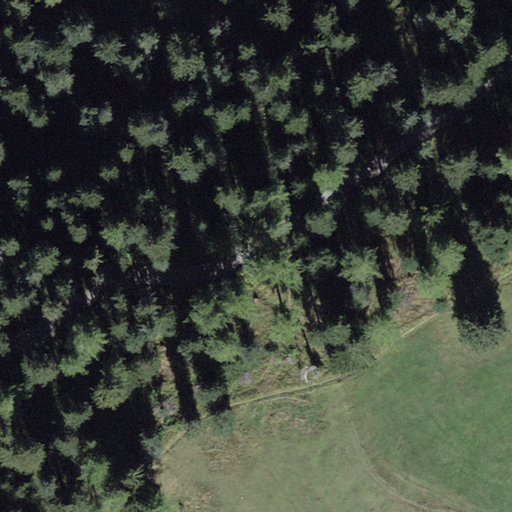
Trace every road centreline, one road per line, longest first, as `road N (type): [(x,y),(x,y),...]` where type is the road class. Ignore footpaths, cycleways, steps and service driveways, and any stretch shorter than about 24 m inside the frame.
road 1 (track): [(511,76),(222,266),(97,291),(0,352)]
road 2 (track): [(63,511),(154,451),(182,422),(338,377),(511,273)]
